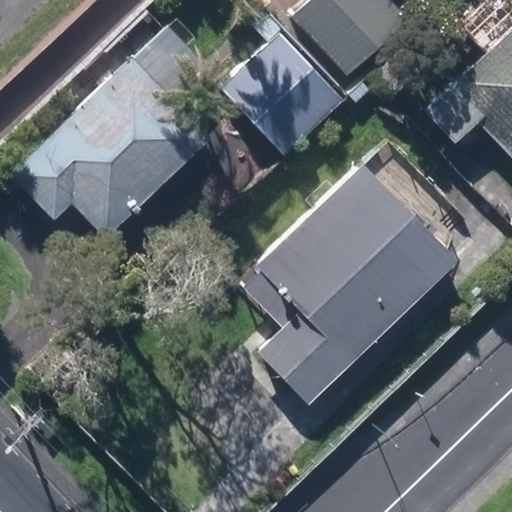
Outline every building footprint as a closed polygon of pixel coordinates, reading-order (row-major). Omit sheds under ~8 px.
[(384,0),(295,0),(286,8),(347,76),(406,24),(384,0)] [(511,19),(420,97),(454,138),(478,118),(511,158),(511,19)] [(278,28),(218,83),(285,155),(345,100),(278,28)] [(2,168),(46,213),(63,196),(100,235),(208,130),(128,46),(2,168)] [(355,155),(252,259),(298,304),(254,348),(306,400),(453,251),(355,155)]
